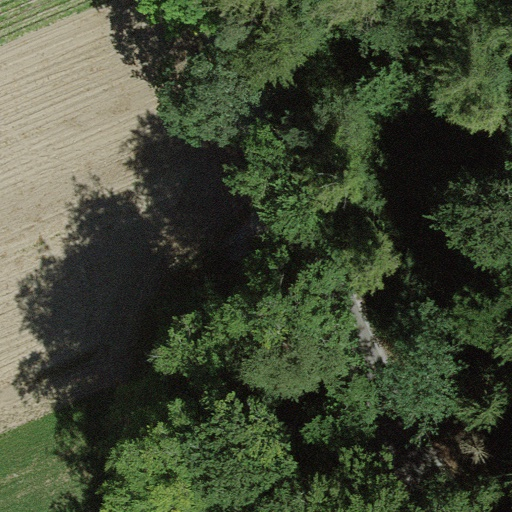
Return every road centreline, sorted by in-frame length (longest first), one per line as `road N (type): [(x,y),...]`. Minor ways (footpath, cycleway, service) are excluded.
road 1 (unclassified): [(478,511),(398,386),(238,75),(211,0)]
road 2 (track): [(259,116),(247,141),(265,209),(238,245),(198,268),(159,309),(157,511)]
